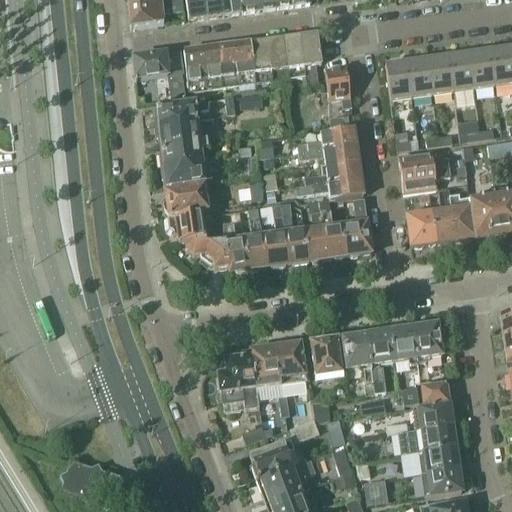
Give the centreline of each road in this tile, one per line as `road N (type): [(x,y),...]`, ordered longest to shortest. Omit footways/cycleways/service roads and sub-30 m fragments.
road 1 (secondary): [(194,511),(115,311),(77,0)]
road 2 (secondary): [(55,0),(95,317),(169,511)]
road 3 (residential): [(157,335),(135,248),(115,52)]
road 4 (residential): [(398,299),(357,39)]
road 5 (residential): [(115,52),(335,21),(357,39)]
road 6 (residential): [(157,335),(398,299)]
road 7 (residential): [(511,507),(488,466),(470,288)]
road 8 (residential): [(225,511),(157,335)]
road 9 (residential): [(357,39),(511,20)]
